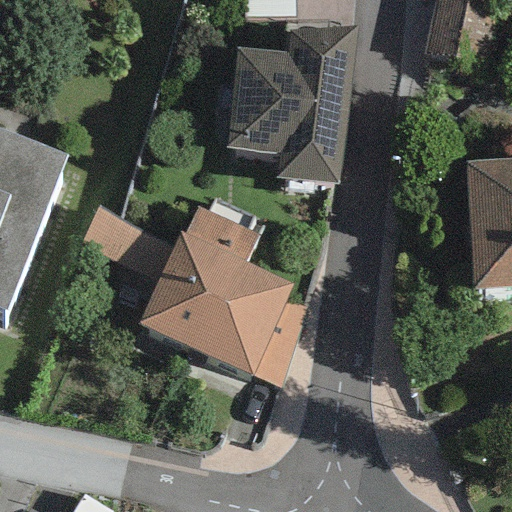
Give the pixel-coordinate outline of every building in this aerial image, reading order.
[(242,0),(240,21),(286,27),(290,0),(242,0)] [(511,0),(431,0),(421,51),(472,61),(484,0),(511,0)] [(344,194),(356,36),(292,40),(287,61),(236,57),(228,152),(282,156),(279,189),(344,194)] [(70,171),(0,143),(0,326),(8,330),(70,171)] [(511,157),(466,160),(473,289),(511,286),(511,157)] [(186,242),(181,239),(137,338),(252,386),(277,392),(302,311),(289,304),(290,294),(247,272),(260,242),(197,216),(186,242)] [(86,267),(127,286),(142,252),(102,233),(86,267)]
